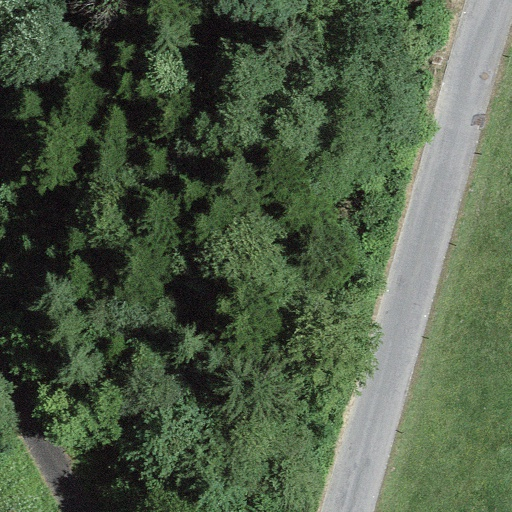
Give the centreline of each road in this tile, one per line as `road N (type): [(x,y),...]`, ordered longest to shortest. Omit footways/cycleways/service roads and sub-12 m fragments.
road 1 (unclassified): [(498,0),(342,511)]
road 2 (track): [(77,511),(0,365)]
